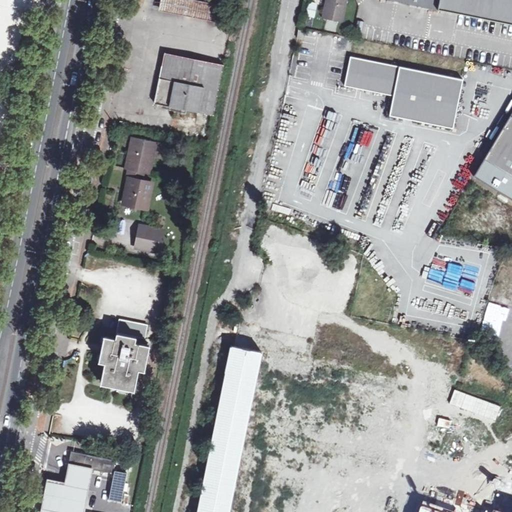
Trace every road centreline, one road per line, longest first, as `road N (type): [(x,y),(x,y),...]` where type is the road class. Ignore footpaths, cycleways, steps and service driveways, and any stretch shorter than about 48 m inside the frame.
road 1 (primary): [(70,0),(0,348)]
road 2 (residential): [(30,431),(99,88)]
road 3 (unclassified): [(227,304),(288,0)]
road 4 (primary): [(13,412),(68,133)]
road 5 (residential): [(52,0),(0,238)]
road 6 (unknown): [(178,511),(214,329),(227,304)]
road 7 (unknown): [(442,388),(303,351),(284,324)]
road 8 (unknown): [(364,0),(377,16),(511,46)]
road 9 (primary): [(68,133),(95,0)]
